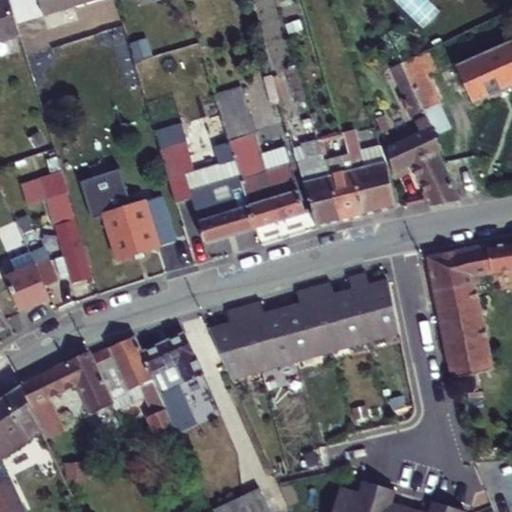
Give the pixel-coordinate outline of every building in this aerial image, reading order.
[(0,0),(0,45),(22,39),(10,0),(0,0)] [(94,0),(39,0),(44,15),(94,0)] [(395,0),(421,23),(437,7),(429,0),(395,0)] [(511,46),(460,71),(470,92),(478,107),(511,91),(511,46)] [(442,106),(419,59),(402,67),(411,86),(425,115),(442,106)] [(444,155),(438,141),(425,115),(411,86),(398,93),(418,134),(390,148),(398,185),(411,181),(410,174),(416,174),(434,207),(461,202),(440,157),(444,155)] [(455,133),(442,106),(425,115),(438,141),(455,133)] [(349,131),(325,137),(328,148),(352,142),(349,131)] [(303,155),(328,148),(325,137),(300,143),(303,155)] [(176,198),(191,193),(182,164),(167,169),(176,198)] [(291,166),(242,181),(254,225),(304,210),(291,166)] [(383,166),(360,171),(372,216),(396,211),(383,166)] [(346,221),(372,216),(360,171),(334,176),(346,221)] [(346,221),(334,176),(304,182),(317,228),(346,221)] [(254,225),(242,181),(241,178),(191,193),(205,240),(254,225)] [(160,197),(146,201),(153,227),(167,223),(160,197)] [(146,201),(104,213),(117,257),(159,245),(153,227),(146,201)] [(52,228),(72,222),(67,205),(47,211),(52,228)] [(90,279),(72,222),(52,228),(70,285),(90,279)] [(511,249),(432,262),(454,384),(491,377),(474,283),(511,276),(511,249)] [(48,256),(35,263),(44,285),(58,279),(48,256)] [(44,285),(35,263),(5,275),(18,307),(49,294),(44,285)] [(335,301),(332,286),(301,294),(305,308),(264,318),(261,304),(226,313),(229,327),(211,331),(231,374),(399,331),(390,287),(368,292),(365,278),(348,282),(352,296),(335,301)] [(186,330),(141,351),(174,423),(187,417),(166,370),(180,364),(188,381),(206,373),(186,330)] [(174,423),(141,351),(135,337),(88,357),(96,372),(115,364),(128,393),(131,391),(137,405),(147,400),(156,420),(149,423),(160,447),(181,437),(174,423)] [(86,352),(20,384),(40,425),(56,417),(46,397),(77,382),(95,420),(104,415),(102,410),(112,406),(96,372),(88,357),(86,352)] [(26,435),(40,426),(40,425),(20,384),(0,396),(0,511),(12,511),(25,507),(15,486),(13,487),(0,459),(0,453),(28,437),(26,435)] [(212,505),(215,511),(283,511),(270,480),(212,505)] [(389,495),(355,483),(350,498),(333,493),(326,511),(444,511),(429,507),(427,511),(392,511),(384,510),(389,495)]
